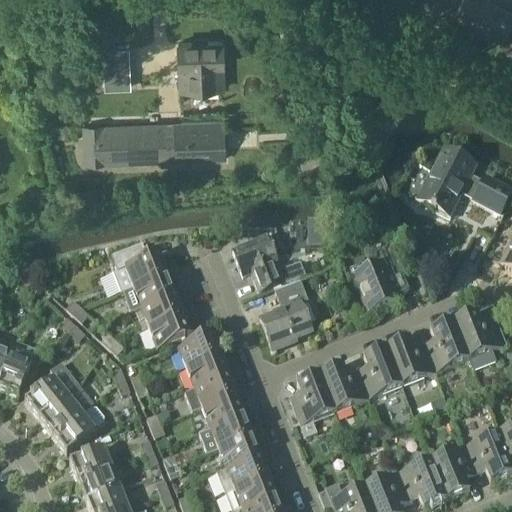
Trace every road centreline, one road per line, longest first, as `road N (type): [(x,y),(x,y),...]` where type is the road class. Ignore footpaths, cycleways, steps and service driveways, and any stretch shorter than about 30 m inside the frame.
road 1 (residential): [(511,306),(466,293),(261,380)]
road 2 (residential): [(511,97),(324,0)]
road 3 (residential): [(261,380),(313,511)]
road 4 (residential): [(216,261),(261,380)]
